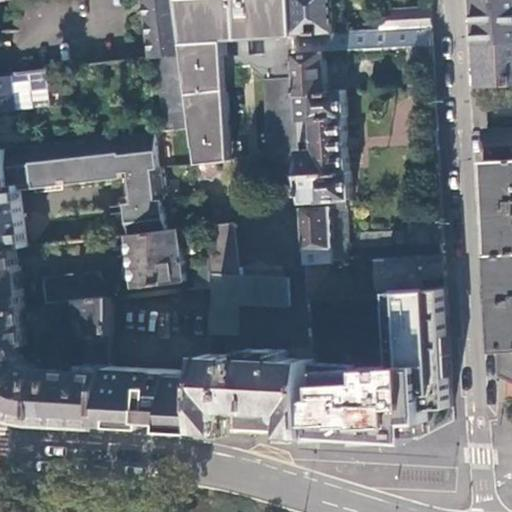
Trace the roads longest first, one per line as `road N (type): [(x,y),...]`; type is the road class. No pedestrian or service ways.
road 1 (residential): [(488,511),(454,0)]
road 2 (primary): [(374,511),(167,456),(0,445)]
